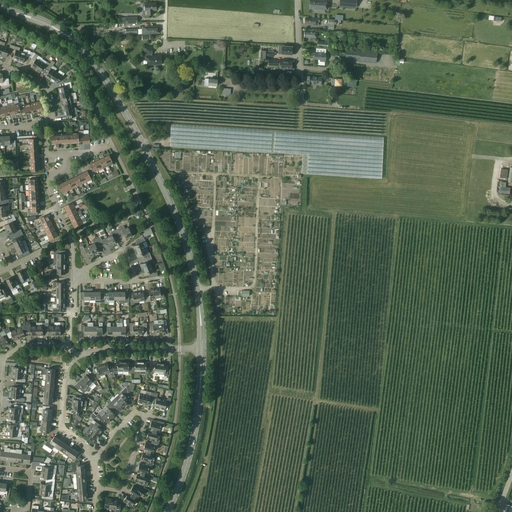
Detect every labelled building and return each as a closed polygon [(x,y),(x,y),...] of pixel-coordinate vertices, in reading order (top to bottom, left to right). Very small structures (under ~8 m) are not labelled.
[(317,12),(324,12),(325,1),(314,0),(309,0),(309,9),(317,9),(317,12)] [(156,10),(156,3),(145,4),(145,11),(147,11),(147,15),(153,15),(153,11),(156,10)] [(313,26),(317,26),(317,22),(319,22),(320,18),(312,18),(311,19),(305,18),(304,24),(313,25),(313,26)] [(304,31),(304,37),(315,38),(315,37),(316,29),(311,29),(311,31),(304,31)] [(4,46),(1,56),(6,57),(9,51),(12,52),(14,46),(10,45),(9,48),(4,46)] [(14,46),(12,52),(15,53),(13,59),(18,61),(21,52),(19,51),(20,48),(14,46)] [(279,46),(278,54),(281,54),(292,55),(292,46),(282,46),(279,46)] [(145,54),(146,56),(145,56),(146,61),(148,60),(148,63),(148,65),(161,64),(161,55),(152,56),(152,54),(153,54),(152,47),(144,47),(145,54)] [(30,51),(27,50),(24,49),(23,52),(21,52),(18,61),(23,63),(25,56),(28,57),(30,51)] [(346,50),(345,59),(359,60),(359,62),(376,63),(377,53),(346,50)] [(261,51),(260,59),(268,59),(268,56),(273,57),(274,52),(268,52),(268,51),(261,51)] [(322,54),(314,53),(314,59),(320,60),(320,62),(325,62),(326,54),(322,54)] [(34,61),(30,67),(35,70),(41,62),(43,59),(38,56),(35,54),(32,59),(34,61)] [(49,71),(45,77),(49,80),(55,72),(57,69),(53,66),(55,62),(52,61),(50,64),(46,69),(49,71)] [(292,61),(280,61),(280,69),(291,69),(292,61)] [(41,62),(35,70),(39,73),(44,67),(46,69),(50,64),(47,62),(45,65),(41,62)] [(55,72),(49,80),(54,83),(55,81),(58,83),(61,79),(63,77),(62,76),(64,74),(59,70),(57,73),(55,72)] [(321,77),(307,76),(307,84),(311,84),(311,85),(321,85),(321,77)] [(64,83),(65,86),(58,88),(59,93),(69,91),(68,88),(72,88),(70,82),(64,83)] [(63,102),(74,99),(73,93),(69,94),(69,91),(59,93),(60,99),(62,98),(63,102)] [(41,107),(45,106),(43,98),(39,98),(40,101),(35,102),(37,112),(42,111),(41,107)] [(64,105),(62,105),(63,111),(73,108),(71,103),(75,102),(74,99),(63,102),(64,105)] [(73,108),(63,111),(64,116),(66,116),(67,119),(72,118),(78,116),(76,108),(73,108)] [(78,142),(78,134),(51,136),(52,143),(56,143),(56,149),(59,149),(58,143),(78,142)] [(6,135),(4,135),(4,145),(7,145),(7,148),(13,147),(16,147),(15,140),(10,141),(9,136),(6,136),(6,135)] [(35,136),(32,136),(32,138),(31,139),(29,139),(31,171),(39,171),(37,135),(35,136)] [(104,157),(108,166),(113,164),(109,155),(104,157)] [(99,160),(103,168),(108,166),(104,157),(99,160)] [(94,162),(98,171),(103,168),(99,160),(94,162)] [(98,171),(94,162),(89,164),(91,168),(89,169),(92,176),(95,175),(93,173),(98,171)] [(82,173),(87,182),(92,179),(87,171),(82,173)] [(78,176),(82,184),(87,182),(82,173),(78,176)] [(73,178),(77,187),(82,184),(78,176),(73,178)] [(68,180),(72,189),(77,187),(73,178),(68,180)] [(63,183),(67,191),(72,189),(68,180),(63,183)] [(509,194),(510,188),(506,187),(506,183),(501,182),(500,187),(498,186),(497,193),(509,194)] [(67,191),(63,183),(58,185),(62,194),(67,191)] [(5,194),(0,194),(0,202),(9,202),(9,199),(5,199),(5,194)] [(0,211),(6,211),(9,211),(9,206),(9,202),(0,202),(0,211)] [(75,208),(79,207),(78,205),(74,206),(72,202),(64,206),(67,212),(75,208)] [(38,215),(38,212),(40,211),(39,206),(30,207),(30,210),(28,210),(28,216),(38,215)] [(78,213),(78,214),(81,213),(82,212),(81,210),(77,212),(75,208),(67,212),(69,217),(78,213)] [(78,213),(69,217),(72,223),(80,219),(81,219),(84,218),(83,216),(82,216),(81,213),(78,214),(78,213)] [(37,223),(35,224),(36,227),(42,225),(42,224),(50,220),(48,214),(39,218),(40,221),(37,223)] [(14,222),(13,222),(16,220),(15,217),(12,218),(4,221),(6,225),(5,225),(7,230),(15,226),(16,225),(14,222)] [(80,219),(72,223),(74,228),(83,224),(83,225),(87,223),(86,221),(82,223),(81,219),(80,219)] [(50,220),(42,224),(42,225),(44,228),(40,230),(41,232),(45,230),(44,229),(53,225),(50,220)] [(44,229),(45,230),(46,233),(43,235),(44,237),(47,235),(56,231),(53,225),(44,229)] [(15,226),(7,230),(9,235),(11,237),(18,234),(20,233),(22,232),(20,229),(17,231),(15,226)] [(124,226),(120,228),(114,230),(118,239),(125,236),(126,239),(132,236),(128,227),(125,229),(124,226)] [(107,237),(111,246),(117,244),(115,240),(118,239),(114,230),(111,232),(112,235),(107,237)] [(45,240),(46,242),(50,241),(50,240),(58,236),(56,231),(47,235),(44,237),(45,240)] [(22,241),(20,237),(23,235),(22,232),(20,233),(18,234),(11,237),(12,240),(14,245),(22,241)] [(135,241),(137,245),(133,246),(135,252),(144,248),(142,243),(145,242),(143,236),(140,238),(140,239),(135,241)] [(97,239),(101,247),(104,245),(106,249),(111,246),(107,237),(102,240),(100,237),(97,239)] [(89,246),(94,255),(99,252),(97,249),(101,247),(97,239),(93,241),(94,243),(89,246)] [(15,248),(11,250),(12,252),(24,246),(27,244),(25,240),(22,241),(14,245),(15,248)] [(16,250),(12,252),(13,254),(17,252),(18,254),(16,255),(18,259),(23,256),(30,253),(28,250),(29,249),(26,245),(24,246),(16,250)] [(83,255),(86,254),(88,257),(94,255),(89,246),(84,248),(83,246),(79,247),(83,255)] [(142,259),(151,256),(149,252),(149,253),(147,247),(144,248),(135,252),(137,257),(141,256),(142,259)] [(54,251),(54,254),(54,259),(57,259),(66,259),(66,254),(60,254),(60,251),(54,251)] [(151,256),(142,259),(143,263),(140,264),(142,270),(151,266),(149,261),(152,260),(151,256)] [(154,273),(154,272),(151,266),(142,270),(144,275),(148,274),(148,275),(150,274),(151,277),(158,276),(157,272),(154,273)] [(25,269),(23,271),(23,270),(17,273),(21,282),(23,284),(31,280),(25,269)] [(11,277),(6,280),(12,291),(13,295),(19,292),(17,289),(20,287),(17,282),(14,283),(14,282),(11,277)] [(0,284),(0,299),(6,296),(6,298),(10,297),(6,288),(3,289),(0,284)] [(159,288),(154,289),(156,299),(161,298),(161,300),(165,299),(163,291),(160,291),(159,288)] [(147,296),(148,302),(151,301),(151,300),(156,299),(154,289),(149,290),(150,295),(147,296)] [(137,292),(139,302),(144,301),(145,303),(148,302),(147,296),(144,297),(143,291),(137,292)] [(95,300),(95,303),(104,303),(105,303),(105,293),(101,293),(101,292),(95,292),(95,300)] [(105,303),(105,304),(109,304),(109,303),(114,303),(114,300),(114,292),(109,292),(109,293),(105,293),(105,303)] [(125,292),(120,292),(120,303),(122,303),(125,303),(129,303),(129,295),(125,295),(125,294),(125,292)] [(134,304),(134,303),(139,302),(137,292),(132,293),(133,297),(130,299),(131,305),(134,304)] [(56,301),(55,301),(55,304),(56,304),(56,308),(53,308),(53,312),(60,312),(60,308),(65,308),(65,303),(56,303),(56,301)] [(157,320),(158,324),(159,333),(165,332),(164,329),(167,328),(166,320),(162,321),(162,320),(157,320)] [(37,336),(36,326),(33,326),(33,323),(30,324),(30,322),(25,323),(25,324),(28,334),(31,334),(31,336),(34,336),(37,336)] [(90,335),(90,323),(88,322),(88,326),(84,326),(84,325),(81,325),(81,331),(84,331),(84,335),(90,335)] [(159,333),(158,324),(154,324),(154,322),(149,323),(150,331),(154,330),(154,334),(159,333)] [(36,326),(37,336),(39,335),(39,336),(43,336),(43,330),(45,330),(45,323),(42,323),(42,325),(36,326)] [(45,323),(45,330),(48,330),(48,336),(52,336),(52,335),(54,335),(54,325),(49,325),(49,323),(45,323)] [(54,325),(54,335),(57,335),(57,336),(60,336),(60,331),(63,331),(63,323),(60,323),(60,326),(54,325)] [(138,335),(138,325),(135,325),(135,323),(130,323),(130,331),(133,331),(133,335),(138,335)] [(138,325),(138,335),(144,335),(144,331),(147,331),(147,323),(142,323),(142,325),(138,325)] [(16,329),(19,339),(22,338),(25,337),(24,335),(28,334),(25,324),(21,325),(21,327),(16,329)] [(5,331),(10,340),(13,339),(14,341),(17,340),(17,339),(19,339),(16,329),(10,331),(9,329),(5,331)] [(2,337),(0,337),(0,343),(1,343),(3,347),(9,344),(4,336),(6,335),(4,331),(0,333),(1,334),(2,337)] [(112,364),(113,367),(114,373),(117,373),(117,371),(120,371),(120,372),(122,373),(122,371),(123,371),(123,361),(117,361),(117,364),(112,364)] [(123,361),(123,371),(128,371),(128,373),(132,373),(132,368),(129,368),(129,362),(123,361)] [(132,368),(132,373),(135,373),(135,371),(140,372),(140,362),(135,362),(135,367),(132,368)] [(140,372),(140,373),(149,373),(149,367),(149,365),(146,365),(146,362),(140,362),(140,372)] [(102,365),(105,374),(110,373),(110,374),(114,373),(113,367),(112,364),(108,366),(107,363),(102,365)] [(153,374),(154,372),(159,373),(161,363),(155,363),(154,367),(153,368),(151,368),(150,374),(153,374)] [(159,374),(159,376),(164,377),(164,376),(167,376),(168,370),(165,370),(166,364),(161,363),(159,373),(159,374)] [(18,364),(18,367),(13,367),(13,373),(24,374),(24,370),(26,370),(26,368),(27,365),(18,364)] [(98,373),(95,374),(97,379),(98,379),(100,378),(100,376),(105,374),(102,365),(96,367),(98,373)] [(24,374),(13,373),(12,378),(17,378),(17,382),(25,382),(26,377),(24,376),(24,374)] [(86,375),(82,379),(89,386),(90,387),(94,383),(96,381),(92,377),(90,379),(86,375)] [(82,379),(78,383),(82,387),(80,389),(82,392),(84,393),(88,389),(90,387),(89,386),(82,379)] [(11,386),(11,392),(21,393),(21,389),(23,390),(23,388),(26,388),(26,385),(19,384),(18,387),(11,386)] [(119,395),(115,398),(124,408),(128,404),(126,402),(129,400),(127,398),(125,397),(128,394),(127,387),(121,392),(119,394),(118,395),(119,395)] [(136,397),(139,398),(137,403),(143,404),(145,394),(146,391),(138,389),(136,397)] [(11,392),(10,398),(15,398),(17,398),(17,401),(22,402),(23,402),(24,398),(20,398),(21,393),(11,392)] [(145,394),(143,404),(148,406),(149,401),(152,402),(155,393),(151,393),(150,396),(145,394)] [(155,393),(152,402),(155,402),(154,407),(159,409),(162,399),(157,398),(158,394),(155,393)] [(73,400),(73,405),(82,406),(86,406),(86,401),(85,401),(85,398),(79,397),(76,397),(76,400),(73,400)] [(168,397),(167,400),(162,399),(159,409),(165,410),(166,405),(169,406),(171,398),(168,397)] [(113,408),(114,410),(117,408),(120,411),(124,408),(115,398),(109,404),(113,408)] [(106,406),(103,410),(105,412),(112,419),(116,416),(112,412),(111,410),(113,408),(109,404),(106,406)] [(17,405),(17,408),(10,408),(9,413),(19,414),(19,409),(23,409),(23,406),(17,405)] [(73,405),(72,411),(76,411),(75,414),(78,414),(84,415),(84,412),(82,412),(82,406),(73,405)] [(98,413),(96,416),(100,420),(102,422),(104,420),(107,423),(112,419),(105,412),(103,410),(99,414),(98,413)] [(19,414),(9,413),(9,419),(12,419),(11,422),(13,422),(21,423),(22,419),(18,419),(19,414)] [(91,423),(88,427),(89,428),(91,429),(99,435),(103,430),(100,428),(102,426),(100,425),(93,420),(91,423)] [(165,423),(164,423),(158,421),(157,423),(152,421),(150,427),(152,428),(151,430),(158,433),(159,430),(160,430),(161,426),(163,427),(165,423)] [(7,430),(21,431),(21,423),(13,422),(12,425),(8,425),(7,430)] [(85,432),(84,434),(89,438),(91,439),(92,440),(94,438),(96,439),(99,435),(91,429),(89,428),(86,432),(85,432)] [(7,430),(7,436),(11,436),(11,439),(21,440),(21,437),(22,431),(21,431),(7,430)] [(152,442),(159,444),(160,440),(157,439),(158,436),(158,433),(151,430),(150,433),(148,433),(146,439),(152,441),(152,442)] [(46,442),(42,448),(50,453),(54,447),(59,440),(54,437),(49,444),(46,442)] [(59,450),(64,443),(59,440),(54,447),(59,450)] [(145,452),(152,454),(153,451),(154,451),(155,447),(157,448),(159,444),(152,442),(151,444),(146,442),(144,448),(146,449),(145,452)] [(64,443),(59,450),(63,454),(68,446),(64,443)] [(68,446),(63,454),(68,457),(73,449),(68,446)] [(73,449),(68,457),(73,460),(78,453),(73,449)] [(142,454),(141,460),(146,462),(146,463),(153,465),(155,458),(152,457),(152,454),(145,452),(144,455),(142,454)] [(139,473),(147,475),(147,472),(148,472),(149,469),(152,469),(153,465),(146,463),(146,465),(140,463),(138,469),(140,470),(139,473)] [(52,474),(55,474),(56,465),(48,464),(47,467),(43,467),(42,472),(52,474)] [(42,472),(42,478),(46,478),(45,481),(54,483),(55,479),(52,479),(52,474),(42,472)] [(147,475),(139,473),(138,476),(136,475),(135,481),(140,483),(140,485),(147,487),(148,482),(145,482),(146,478),(147,475)] [(41,484),(40,489),(50,491),(53,491),(54,486),(54,483),(45,481),(45,484),(41,484)] [(130,494),(137,499),(138,496),(140,493),(143,495),(145,491),(139,487),(139,489),(133,486),(130,491),(132,492),(130,494)] [(40,489),(39,495),(44,495),(46,496),(46,499),(52,500),(52,496),(53,491),(50,491),(40,489)] [(137,499),(130,494),(128,497),(127,496),(123,501),(128,505),(127,506),(133,510),(136,506),(133,505),(135,501),(137,499)] [(120,511),(121,504),(116,503),(117,501),(111,500),(111,499),(105,499),(104,507),(108,508),(115,509),(115,511),(120,511)]
